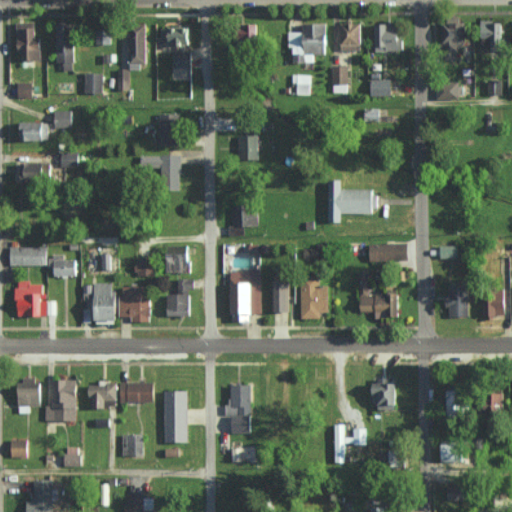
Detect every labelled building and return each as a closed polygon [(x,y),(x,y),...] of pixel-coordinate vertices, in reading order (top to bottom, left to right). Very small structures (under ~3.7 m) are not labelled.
[(504,20),(481,20),(482,50),(505,50),(504,20)] [(19,59),(42,59),(43,38),(36,37),(36,22),(20,21),(19,59)] [(376,50),(402,50),(402,21),(375,22),(376,50)] [(467,21),(443,22),(445,60),(459,60),(458,43),(467,43),(467,21)] [(76,69),(77,22),(58,22),(58,62),(65,62),(65,69),(76,69)] [(314,62),(314,54),(328,53),(327,22),(303,23),(303,32),(289,33),(289,46),(294,46),(294,62),(314,62)] [(361,49),(362,22),(340,22),(339,49),(361,49)] [(248,39),(255,38),(254,23),(247,23),(248,39)] [(130,63),(148,62),(148,24),(129,24),(130,63)] [(191,44),(191,26),(161,27),(162,38),(168,38),(168,44),(191,44)] [(193,65),(192,51),(175,51),(175,65),(193,65)] [(332,92),(349,92),(349,64),(332,64),(332,92)] [(119,88),(130,89),(130,68),(119,68),(119,88)] [(104,72),(85,72),(85,92),(103,92),(104,72)] [(311,74),(292,74),(291,93),(310,94),(311,74)] [(372,95),(392,95),(393,79),(373,79),(372,95)] [(489,93),(502,93),(502,79),(489,79),(489,93)] [(459,81),(437,82),(437,98),(459,98),(459,81)] [(33,97),(34,82),(19,82),(19,96),(33,97)] [(74,126),(73,109),(55,110),(56,127),(74,126)] [(161,144),(181,143),(180,112),(161,113),(161,144)] [(22,121),(21,139),(49,139),(50,121),(22,121)] [(239,158),(259,158),(260,135),(240,135),(239,158)] [(80,166),(80,151),(62,151),(62,166),(80,166)] [(182,154),(141,155),(142,175),(183,173),(182,154)] [(20,183),(45,183),(46,162),(20,162),(20,183)] [(377,188),(343,188),(343,179),(330,179),(330,221),(343,221),(343,212),(377,213),(377,188)] [(232,205),(233,225),(229,225),(229,234),(246,234),(246,225),(260,225),(259,204),(232,205)] [(405,242),(369,243),(369,261),(406,260),(405,242)] [(441,257),(459,256),(459,244),(441,245),(441,257)] [(166,268),(181,269),(182,256),(189,256),(190,245),(167,245),(166,268)] [(48,247),(10,246),(9,264),(47,265),(48,247)] [(54,275),(78,275),(77,259),(65,259),(65,255),(48,255),(48,268),(54,268),(54,275)] [(137,274),(153,274),(153,257),(137,257),(137,274)] [(231,320),(250,320),(250,310),(253,310),(252,278),(262,278),(262,270),(231,270),(231,320)] [(361,312),(376,311),(376,317),(397,316),(396,293),(371,295),(370,271),(359,272),(361,312)] [(321,317),(321,312),(330,312),(330,286),(320,286),(320,276),(301,277),(302,318),(321,317)] [(192,287),(196,287),(196,278),(179,278),(179,293),(167,293),(167,315),(192,315),(192,287)] [(20,315),(48,315),(48,300),(44,300),(43,283),(31,283),(31,279),(17,280),(17,299),(19,299),(20,315)] [(272,311),(290,310),(290,279),(271,279),(272,311)] [(113,282),(97,282),(97,322),(120,322),(120,296),(113,296),(113,282)] [(122,315),(133,315),(133,322),(152,321),(151,285),(121,286),(122,315)] [(449,315),(470,315),(470,285),(448,285),(449,315)] [(484,314),(505,315),(505,293),(484,292),(484,314)] [(79,379),(55,378),(54,405),(46,405),(46,420),(78,420),(79,379)] [(372,407),(397,407),(398,380),(373,380),(372,407)] [(106,407),(106,399),(118,400),(119,382),(100,381),(100,385),(91,384),(91,407),(106,407)] [(122,401),(156,400),(156,381),(121,382),(122,401)] [(19,404),(43,405),(43,383),(19,382),(19,404)] [(229,414),(253,414),(253,384),(229,384),(229,414)] [(165,442),(190,441),(189,389),(164,390),(165,442)] [(447,417),(465,417),(466,390),(447,389),(447,417)] [(253,431),(253,414),(233,415),(233,431),(253,431)] [(336,461),(346,461),(346,444),(368,444),(368,428),(355,428),(355,436),(347,436),(346,423),(336,423),(336,461)] [(122,434),(123,454),(145,454),(144,433),(122,434)] [(29,440),(12,439),(12,456),(29,457),(29,440)] [(467,461),(467,442),(443,441),(442,460),(467,461)] [(81,446),(66,446),(66,464),(81,465),(81,446)] [(53,511),(53,479),(35,479),(35,501),(28,501),(28,511),(53,511)] [(469,500),(470,480),(448,479),(446,499),(469,500)] [(156,511),(157,497),(127,496),(127,511),(156,511)]
